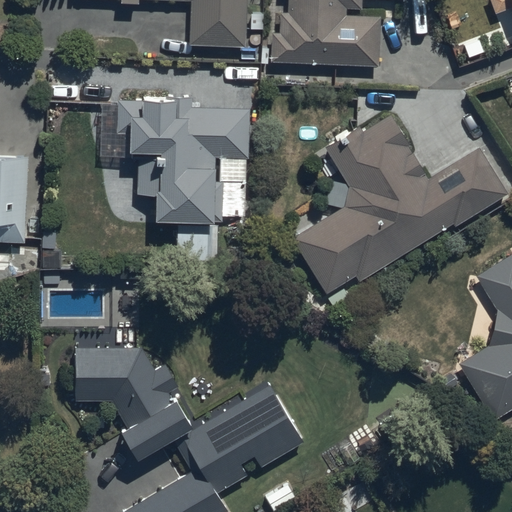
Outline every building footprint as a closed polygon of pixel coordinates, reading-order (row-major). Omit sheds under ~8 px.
[(133,0),(192,2),(190,46),(245,48),(246,0),(133,0)] [(272,35),(271,62),(379,67),(381,19),(346,17),(347,10),(362,11),(361,0),(392,0),(407,1),(406,0),(290,0),(290,14),(281,13),(280,36),(272,35)] [(511,0),(489,0),(495,15),(511,9),(511,0)] [(251,111),(192,110),(192,97),(165,96),(165,101),(116,100),(116,135),(132,135),(132,159),(139,159),(138,198),(158,198),(157,225),(215,226),(215,218),(244,219),(245,159),(250,159),(251,111)] [(357,277),(360,283),(454,224),(456,228),(508,195),(479,149),(429,180),(409,148),(411,147),(392,117),(364,134),(360,129),(327,150),(350,188),(345,208),(293,238),(325,296),(357,277)] [(0,245),(25,247),(29,159),(0,157),(0,245)] [(511,257),(479,278),(499,311),(490,347),(459,365),(493,423),(511,411),(511,257)] [(269,385),(192,430),(178,404),(176,405),(170,394),(180,389),(167,365),(155,372),(142,347),(74,348),(74,404),(110,403),(127,433),(123,435),(140,463),(174,443),(192,473),(124,511),(226,511),(217,496),(249,477),(243,465),(257,457),(263,467),(303,444),(269,385)]
